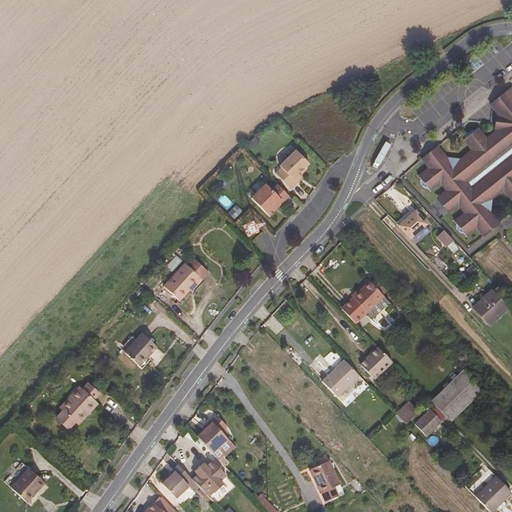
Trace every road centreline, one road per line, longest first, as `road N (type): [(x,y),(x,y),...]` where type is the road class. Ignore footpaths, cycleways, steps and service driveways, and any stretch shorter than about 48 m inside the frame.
road 1 (residential): [(97,511),(199,369),(338,208),(385,111),(472,37),(511,28)]
road 2 (unknown): [(199,369),(247,403),(315,505)]
